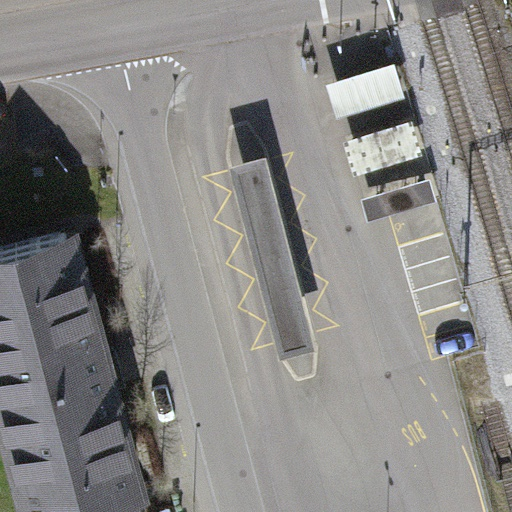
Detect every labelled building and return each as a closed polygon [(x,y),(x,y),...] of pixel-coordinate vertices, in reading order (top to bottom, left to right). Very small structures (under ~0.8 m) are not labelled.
[(394,60),(327,80),(338,116),(405,96),(394,60)] [(415,119),(345,139),(355,173),(424,154),(415,119)] [(321,344),(268,150),(232,160),(286,354),(321,344)] [(432,174),(363,196),(370,219),(439,196),(432,174)] [(70,511),(153,490),(82,226),(0,248),(0,398),(30,511),(70,511)]
